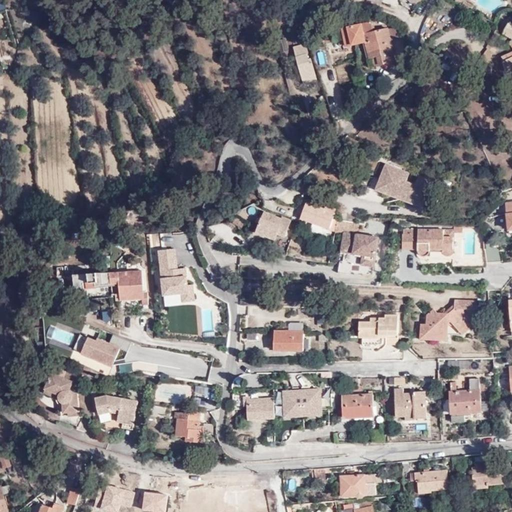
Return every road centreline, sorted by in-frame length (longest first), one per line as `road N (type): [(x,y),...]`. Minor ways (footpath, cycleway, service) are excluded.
road 1 (residential): [(373,455),(331,448),(242,455),(221,438),(234,303),(199,234),(226,152),(244,151),(261,188),(275,192),(410,71),(417,23),(432,0)]
road 2 (residential): [(0,403),(20,419),(124,459),(234,468),(373,455)]
road 3 (unknown): [(215,264),(257,257),(384,273)]
road 4 (residential): [(373,455),(511,443)]
road 5 (unknown): [(231,368),(208,347),(145,340),(129,318)]
